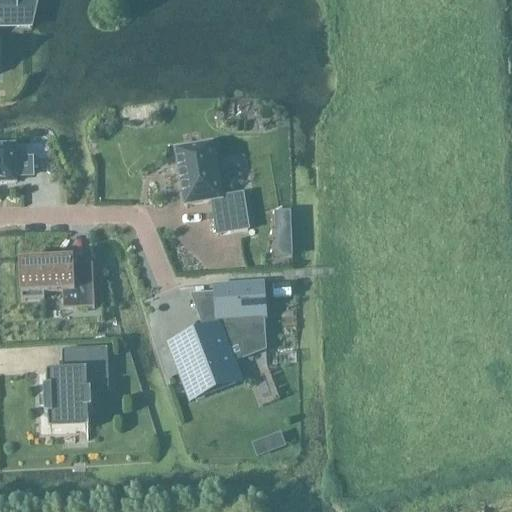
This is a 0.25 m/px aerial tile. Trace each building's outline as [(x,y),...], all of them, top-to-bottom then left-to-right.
[(17,0),(0,0),(0,9),(17,10),(17,0)] [(177,151),(175,152),(175,154),(176,154),(179,173),(178,173),(179,176),(181,183),(180,183),(181,186),(184,205),(184,207),(186,207),(211,203),(216,237),(225,235),(248,231),(242,196),(220,199),(211,146),(177,152),(177,151)] [(14,148),(0,148),(0,184),(15,184),(15,177),(33,176),(32,160),(14,160),(14,148)] [(47,264),(19,265),(20,282),(21,302),(44,301),(43,294),(62,293),(62,306),(73,305),(73,311),(94,310),(92,270),(73,271),(73,267),(72,260),(51,261),(51,262),(51,265),(47,265),(47,264)] [(262,287),(214,290),(216,321),(218,321),(219,332),(218,332),(217,330),(172,348),(191,396),(235,379),(223,348),(229,345),(265,342),(263,318),(264,318),(262,287)] [(46,390),(43,390),(43,399),(44,409),(44,418),(48,417),(48,433),(88,431),(87,411),(91,411),(90,393),(86,393),(86,383),(86,380),(107,379),(106,350),(61,352),(62,374),(46,374),(46,390)]
